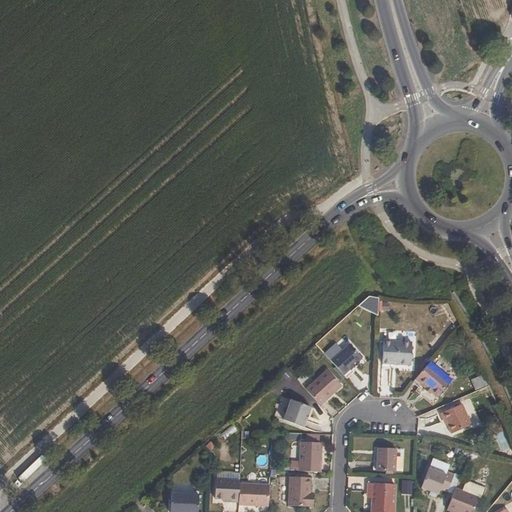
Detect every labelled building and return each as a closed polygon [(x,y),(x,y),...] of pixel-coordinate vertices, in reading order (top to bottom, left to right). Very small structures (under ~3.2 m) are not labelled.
[(365,299),(364,312),(376,313),(376,299),(365,299)] [(412,364),(413,341),(385,339),(384,362),(412,364)] [(348,343),(330,361),(342,374),(349,367),(350,368),(356,362),(354,362),(360,356),(348,343)] [(426,385),(431,390),(437,395),(452,378),(429,360),(415,377),(426,385)] [(306,390),(320,405),(341,386),(328,371),(306,390)] [(474,389),(487,385),(483,375),(471,379),(474,389)] [(283,419),(302,427),(310,407),(290,399),(283,419)] [(470,423),(461,403),(439,413),(443,421),(445,420),(450,433),(470,423)] [(301,442),(299,471),(320,472),(321,443),(301,442)] [(394,448),(376,448),(375,470),(394,471),(394,448)] [(447,473),(430,466),(422,487),(439,493),(441,488),(448,490),(455,473),(448,470),(447,473)] [(310,492),(311,478),(290,477),(289,505),(312,506),(313,493),(310,492)] [(231,498),(231,501),(238,501),(239,484),(239,479),(215,478),(214,497),(222,498),(231,498)] [(401,480),(400,494),(411,494),(412,480),(401,480)] [(480,485),(469,481),(461,484),(458,490),(452,487),(443,508),(450,511),(450,510),(454,511),(467,511),(474,497),(477,498),(481,489),(480,485)] [(372,492),(372,498),(371,511),(391,511),(393,484),(368,483),(367,492),(372,492)] [(238,504),(268,506),(269,485),(239,484),(238,501),(238,504)] [(197,511),(199,492),(171,492),(170,511),(197,511)]
